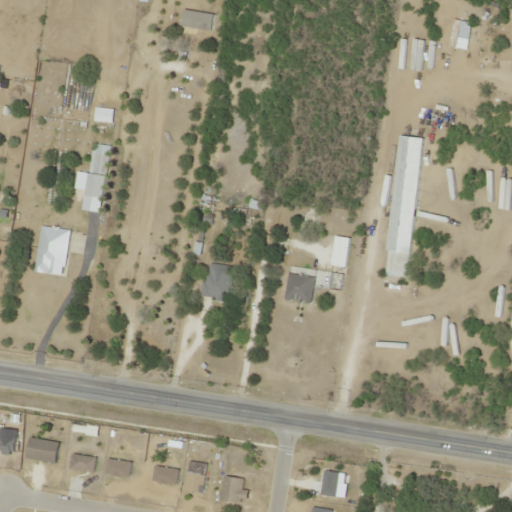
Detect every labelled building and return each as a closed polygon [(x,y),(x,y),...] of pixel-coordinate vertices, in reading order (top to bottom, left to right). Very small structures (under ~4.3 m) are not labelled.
[(211,32),(214,15),(185,9),(181,26),(211,32)] [(511,62),(482,57),(481,65),(511,70),(511,62)] [(387,278),(410,280),(423,138),(400,136),(387,278)] [(104,199),(109,155),(93,153),(88,197),(104,199)] [(43,226),(35,272),(64,276),(71,231),(43,226)] [(348,268),(350,238),(336,237),(333,266),(348,268)] [(201,295),(226,303),(237,270),(211,262),(201,295)] [(313,302),(315,276),(288,274),(286,300),(313,302)] [(27,459),(57,464),(60,442),(30,438),(27,459)] [(95,474),(97,458),(73,454),(71,470),(95,474)] [(222,501),(246,505),(248,492),(243,491),(245,480),(226,476),(222,501)]
